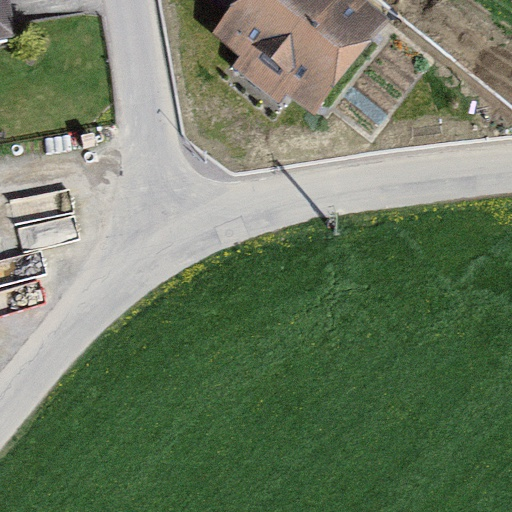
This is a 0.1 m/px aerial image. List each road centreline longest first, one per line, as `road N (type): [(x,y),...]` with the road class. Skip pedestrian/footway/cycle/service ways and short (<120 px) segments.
road 1 (unclassified): [(511,160),(174,250)]
road 2 (unclassified): [(174,250),(0,439)]
road 3 (residential): [(174,250),(131,0)]
